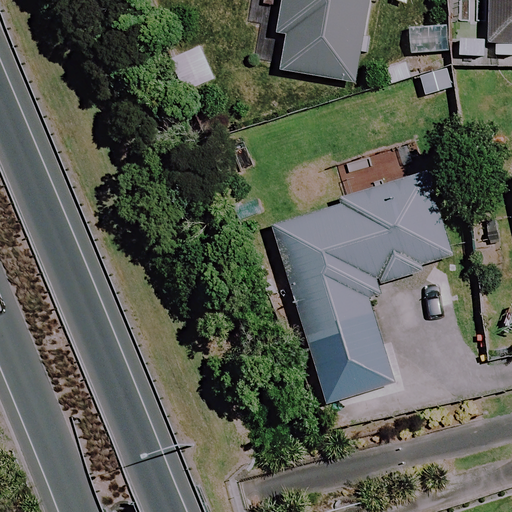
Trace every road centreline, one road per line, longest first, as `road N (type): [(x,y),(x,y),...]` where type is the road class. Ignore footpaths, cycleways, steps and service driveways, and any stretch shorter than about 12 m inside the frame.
road 1 (secondary): [(0,101),(170,511)]
road 2 (secondary): [(77,511),(0,322)]
